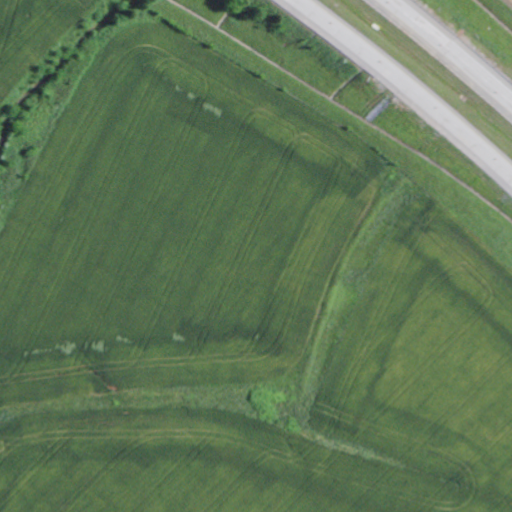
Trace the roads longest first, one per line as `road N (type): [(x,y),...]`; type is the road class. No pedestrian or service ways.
road 1 (motorway): [(292,0),(511,181)]
road 2 (motorway): [(511,104),(386,0)]
